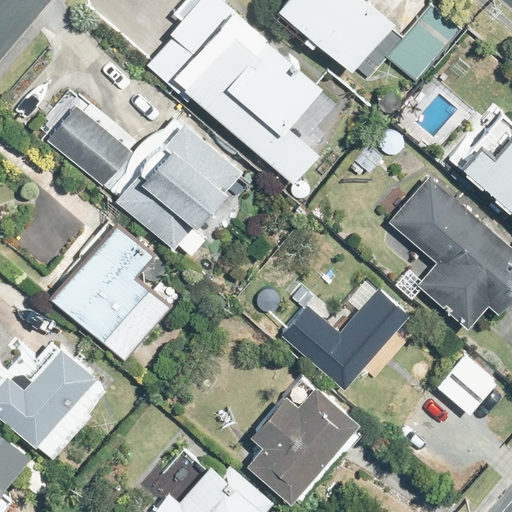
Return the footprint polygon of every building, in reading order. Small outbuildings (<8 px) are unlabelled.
[(198,91),(297,180),(325,149),(311,136),(341,102),(326,88),(330,84),(276,34),(267,44),(234,14),(240,6),(233,0),(189,0),(180,11),(188,18),(177,30),(180,33),(153,62),(192,98),(198,91)] [(291,0),(281,11),(311,36),(306,42),(314,49),(319,43),(354,73),(397,23),(369,0),(291,0)] [(433,4),(387,57),(417,82),(462,30),(433,4)] [(409,91),(386,75),(371,96),(393,112),(409,91)] [(130,147),(74,100),(45,134),(101,181),(130,147)] [(122,197),(178,245),(201,219),(205,222),(236,186),(234,183),(250,164),(192,115),(188,121),(179,113),(168,126),(160,130),(153,135),(147,141),(141,147),(136,155),(132,163),(129,171),(115,187),(124,195),(122,197)] [(471,133),(454,154),(466,165),(483,143),(471,133)] [(473,163),(511,196),(511,143),(504,153),(491,142),(473,163)] [(358,157),(360,159),(354,166),(361,173),(368,165),(373,169),(382,158),(367,146),(358,157)] [(423,282),(426,284),(431,289),(474,325),(495,300),(506,309),(511,301),(511,237),(435,172),(395,219),(443,259),(424,280),(423,282)] [(140,271),(161,247),(125,216),(57,294),(130,357),(177,303),(140,271)] [(262,235),(255,244),(264,251),(271,242),(262,235)] [(423,282),(424,280),(410,268),(398,282),(416,297),(426,284),(423,282)] [(261,285),(257,291),(256,293),(256,296),(256,299),(256,302),(257,304),(258,307),(260,309),(262,311),(265,312),(267,313),(270,314),(273,314),(275,314),(278,313),(280,312),(283,310),(285,308),(286,306),(288,304),(288,301),(289,298),(289,295),(288,293),(287,290),(286,288),(284,286),(282,284),(279,283),(277,282),(274,281),(271,281),(269,281),(266,282),(263,283),(261,285)] [(311,302),(286,330),(351,386),(416,311),(383,283),(343,329),(311,302)] [(98,411),(95,408),(116,383),(69,341),(65,346),(57,338),(41,356),(50,364),(45,369),(26,352),(12,367),(2,358),(0,359),(0,405),(42,443),(44,441),(60,454),(98,411)] [(499,380),(468,353),(443,383),(474,410),(499,380)] [(269,443),(255,461),(299,498),(302,495),(309,500),(369,428),(364,424),(369,417),(325,380),(306,403),(292,391),(258,433),(269,443)] [(0,511),(5,511),(19,496),(8,487),(37,454),(0,422),(0,511)] [(173,490),(154,511),(272,511),(275,510),(272,508),(278,500),(233,463),(227,470),(218,462),(186,500),(173,490)]
